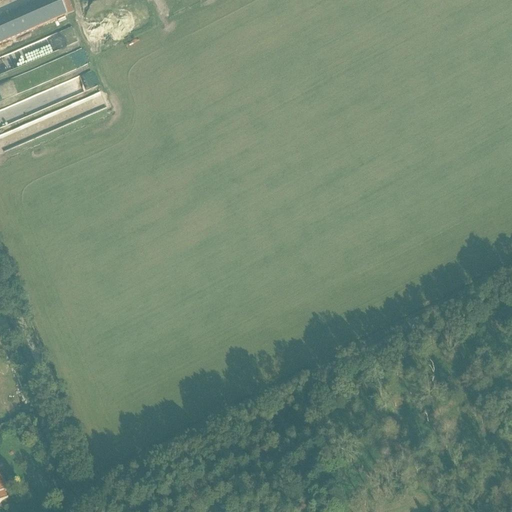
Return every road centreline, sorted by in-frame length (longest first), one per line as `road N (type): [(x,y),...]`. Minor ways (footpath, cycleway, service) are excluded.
road 1 (track): [(92,486),(511,270)]
road 2 (unclassified): [(73,511),(89,503),(92,486),(0,271)]
